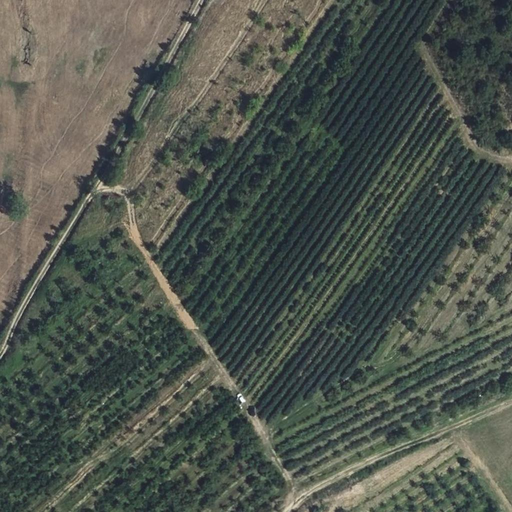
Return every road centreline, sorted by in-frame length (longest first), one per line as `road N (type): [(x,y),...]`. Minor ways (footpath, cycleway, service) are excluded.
road 1 (track): [(0,354),(201,0)]
road 2 (track): [(94,189),(111,188),(129,201),(161,281),(300,498)]
road 3 (track): [(287,511),(332,481),(511,399)]
